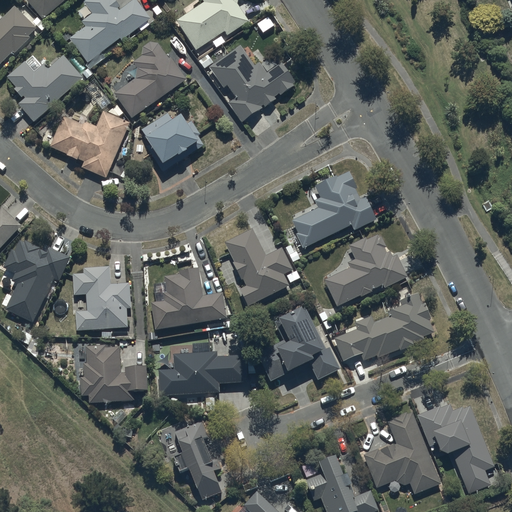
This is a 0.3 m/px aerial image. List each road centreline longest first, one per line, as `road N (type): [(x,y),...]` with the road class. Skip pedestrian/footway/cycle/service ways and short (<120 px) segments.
road 1 (residential): [(0,150),(72,211),(133,227),(168,222),(368,98)]
road 2 (tertiary): [(498,340),(368,98)]
road 3 (residential): [(498,340),(254,438)]
